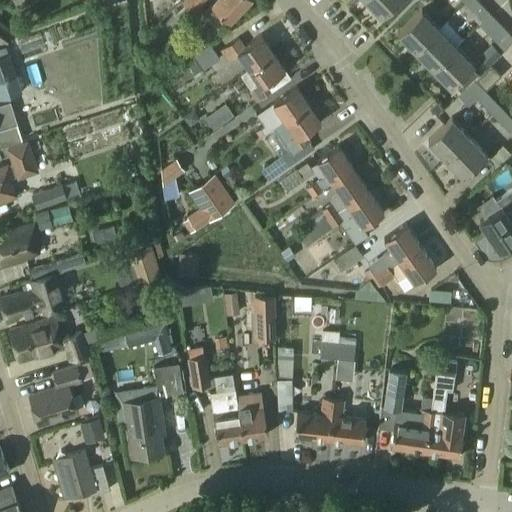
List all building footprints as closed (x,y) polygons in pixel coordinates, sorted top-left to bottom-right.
[(206,0),(183,0),(182,1),(193,13),(206,0)] [(215,0),(211,4),(203,12),(210,19),(220,28),(228,20),(229,22),(250,0),(215,0)] [(366,0),(381,15),(397,0),(366,0)] [(467,0),(464,4),(480,21),(481,21),(490,13),(477,0),(467,0)] [(398,33),(416,51),(439,28),(421,10),(398,33)] [(481,21),(480,21),(477,24),(503,50),(511,41),(511,35),(490,13),(481,21)] [(0,42),(16,35),(0,23),(0,42)] [(439,28),(416,51),(433,68),(456,46),(439,28)] [(229,62),(240,54),(249,68),(273,52),(261,34),(245,45),(239,37),(220,50),(229,62)] [(220,58),(210,43),(205,46),(192,55),(185,59),(190,67),(198,63),(203,70),(220,58)] [(456,46),(433,68),(451,87),(474,64),(456,46)] [(273,52),(249,68),(240,74),(249,88),(248,89),(256,102),(275,89),(269,81),(285,69),(273,52)] [(10,54),(0,56),(0,97),(21,91),(10,54)] [(491,64),(476,80),(486,90),(501,74),(491,64)] [(474,79),(457,95),(468,106),(476,99),(491,115),(500,106),(474,79)] [(297,86),(256,114),(259,117),(264,125),(261,127),(265,134),(273,128),(285,120),(309,103),(297,86)] [(206,117),(213,126),(233,113),(226,103),(206,117)] [(285,120),(273,128),(283,142),(291,154),(311,141),(305,132),(321,121),(309,103),(285,120)] [(511,118),(500,106),(491,115),(509,134),(511,130),(511,118)] [(0,111),(0,141),(12,138),(9,126),(7,126),(2,111),(0,111)] [(452,117),(428,140),(446,158),(469,136),(452,117)] [(469,136),(446,158),(464,177),(487,155),(469,136)] [(0,201),(8,199),(2,181),(1,179),(18,174),(19,176),(38,170),(27,141),(9,147),(14,162),(8,164),(8,163),(0,165),(0,201)] [(326,174),(306,187),(312,196),(332,182),(353,168),(338,145),(317,160),(326,174)] [(176,158),(162,169),(163,184),(184,170),(176,158)] [(311,160),(281,180),(289,191),(305,181),(304,180),(318,171),(311,160)] [(341,195),(322,209),(328,218),(368,190),(353,168),(332,182),(341,195)] [(189,217),(184,220),(191,231),(234,201),(214,173),(189,190),(201,206),(188,216),(189,217)] [(62,184),(32,194),(37,209),(68,198),(62,184)] [(511,188),(496,200),(500,207),(479,221),(499,249),(511,240),(511,221),(511,220),(511,219),(511,188)] [(368,190),(328,218),(333,226),(353,212),(353,213),(363,226),(384,212),(368,190)] [(48,208),(35,212),(40,230),(53,226),(53,225),(72,219),(68,204),(48,209),(48,208)] [(322,209),(302,222),(308,231),(328,218),(322,209)] [(308,231),(307,232),(313,240),(333,226),(328,218),(308,231)] [(364,273),(369,281),(421,246),(405,223),(384,238),(393,252),(384,258),(370,267),(370,268),(364,273)] [(0,265),(34,256),(34,255),(40,252),(40,251),(36,237),(38,237),(34,224),(0,232),(0,265)] [(363,257),(355,244),(333,260),(341,272),(363,257)] [(161,276),(151,245),(128,252),(137,283),(161,276)] [(369,281),(356,291),(355,299),(382,300),(375,289),(396,276),(395,276),(405,269),(415,283),(436,268),(421,246),(369,281)] [(82,251),(28,268),(31,280),(55,273),(85,263),(82,251)] [(199,255),(179,252),(177,273),(197,276),(199,255)] [(28,290),(0,299),(7,321),(36,313),(36,312),(41,310),(42,311),(65,304),(55,273),(31,280),(25,282),(28,290)] [(190,288),(180,290),(181,301),(191,299),(190,288)] [(451,291),(430,288),(429,300),(450,302),(451,291)] [(224,292),(225,302),(237,301),(236,291),(224,292)] [(274,296),(255,296),(255,304),(255,316),(256,338),(275,337),(274,296)] [(52,318),(10,330),(19,360),(30,357),(61,348),(61,347),(66,346),(70,360),(88,354),(81,331),(58,338),(52,318)] [(163,322),(124,332),(128,345),(154,338),(158,353),(171,349),(163,322)] [(323,330),(321,341),(320,357),(337,359),(339,336),(340,336),(341,331),(323,330)] [(102,347),(126,340),(124,332),(100,339),(102,347)] [(339,336),(337,359),(354,361),(356,337),(340,336),(339,336)] [(202,346),(188,348),(189,357),(203,355),(202,346)] [(279,349),(278,375),(290,375),(291,350),(279,349)] [(203,355),(189,357),(193,386),(209,384),(205,355),(203,355)] [(428,427),(425,451),(459,455),(462,432),(464,413),(444,411),(447,389),(452,390),(457,359),(456,359),(438,356),(436,371),(432,398),(431,409),(431,410),(430,410),(428,427)] [(88,361),(77,364),(82,380),(93,376),(88,361)] [(169,364),(154,366),(154,369),(156,385),(157,393),(159,393),(173,390),(182,389),(178,362),(169,364)] [(57,384),(28,393),(37,423),(77,411),(68,384),(82,380),(77,364),(53,371),(57,384)] [(388,369),(383,406),(396,408),(400,409),(405,372),(388,369)] [(216,391),(209,392),(211,404),(217,442),(243,438),(238,408),(236,397),(235,388),(233,375),(214,378),(216,391)] [(290,408),(289,376),(274,377),(275,408),(290,408)] [(144,397),(123,400),(123,401),(132,456),(164,451),(160,426),(164,425),(159,395),(159,393),(157,393),(156,385),(143,387),(144,397)] [(262,393),(236,397),(238,408),(243,438),(268,434),(262,396),(262,393)] [(322,397),(320,413),(296,410),(294,434),(328,438),(332,398),(322,397)] [(332,398),(328,438),(363,442),(366,418),(343,416),(345,399),(332,398)] [(393,423),(390,446),(425,451),(428,427),(430,410),(431,410),(431,409),(420,407),(420,411),(400,409),(396,408),(394,423),(393,423)] [(105,438),(100,417),(80,423),(86,443),(105,438)] [(0,475),(10,472),(0,446),(0,475)] [(60,449),(55,458),(53,459),(64,497),(84,492),(85,496),(109,489),(103,465),(90,468),(85,450),(68,454),(61,450),(61,449),(60,449)] [(0,487),(0,511),(21,511),(17,500),(12,483),(0,487)]
